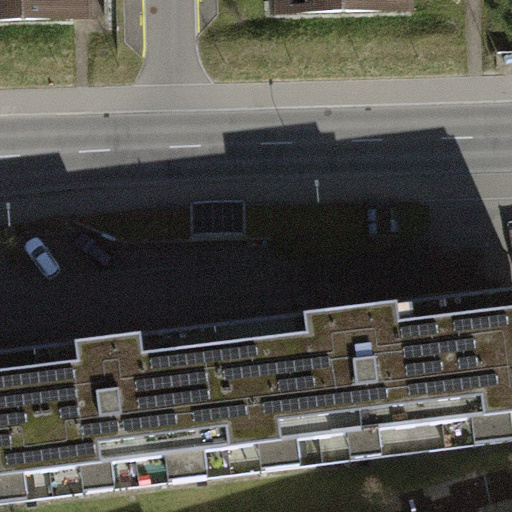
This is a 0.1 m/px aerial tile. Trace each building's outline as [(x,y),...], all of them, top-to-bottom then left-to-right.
[(91,0),(0,0),(0,42),(92,42),(91,0)] [(414,0),(274,0),(276,36),(416,31),(414,0)] [(216,329),(234,477),(511,442),(511,292),(496,295),(216,329)] [(35,352),(53,499),(234,477),(216,329),(35,352)] [(0,505),(53,499),(35,352),(0,355),(0,505)]
